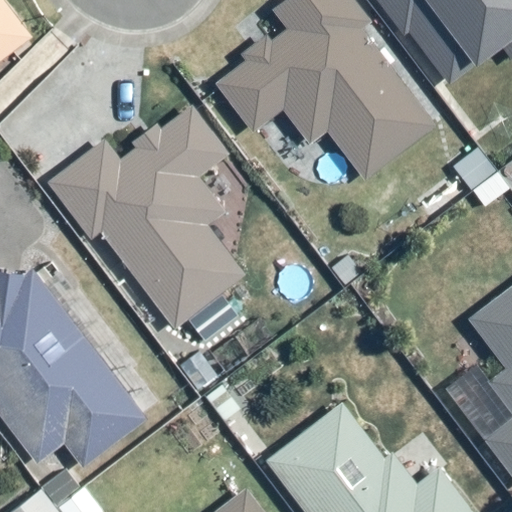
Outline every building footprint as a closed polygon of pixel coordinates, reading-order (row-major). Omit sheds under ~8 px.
[(0,0),(0,62),(34,36),(5,0),(0,0)] [(372,19),(356,0),(287,0),(275,10),(289,27),(271,41),(266,35),(244,52),(249,58),(217,83),(254,131),(284,108),(312,144),(329,131),(368,179),(437,125),(361,28),(372,19)] [(409,29),(450,83),(503,44),(511,56),(511,0),(381,0),(405,32),(409,29)] [(248,274),(210,224),(228,211),(201,176),(229,154),(193,106),(164,127),(160,121),(134,140),(139,147),(124,158),(109,137),(49,182),(92,239),(104,230),(177,327),(248,274)] [(479,141),(455,158),(489,203),(511,185),(479,141)] [(0,411),(39,463),(65,443),(84,468),(148,419),(36,271),(25,278),(0,273),(0,411)] [(511,413),(511,417),(483,439),(511,477),(511,286),(469,319),(506,368),(488,382),(511,413)] [(342,404),(267,461),(305,511),(475,511),(441,466),(416,484),(393,453),(384,459),(342,404)] [(98,511),(102,509),(82,483),(54,504),(40,485),(2,511),(98,511)] [(263,511),(247,490),(218,511),(263,511)]
